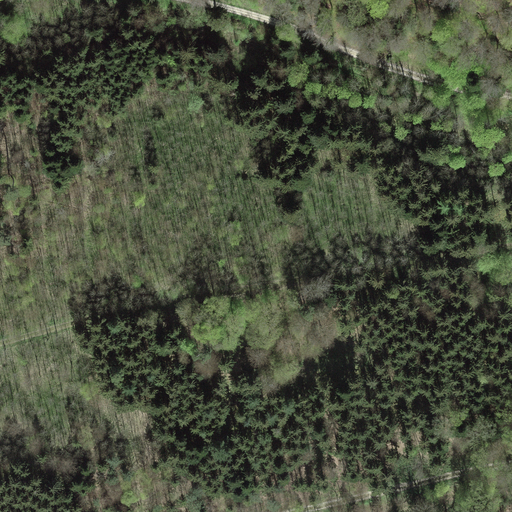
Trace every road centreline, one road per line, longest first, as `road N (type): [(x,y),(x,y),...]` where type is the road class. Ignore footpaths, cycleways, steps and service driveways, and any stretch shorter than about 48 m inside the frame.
road 1 (track): [(0,343),(158,302),(511,241)]
road 2 (track): [(196,0),(397,71),(511,94)]
road 3 (track): [(511,464),(292,511)]
